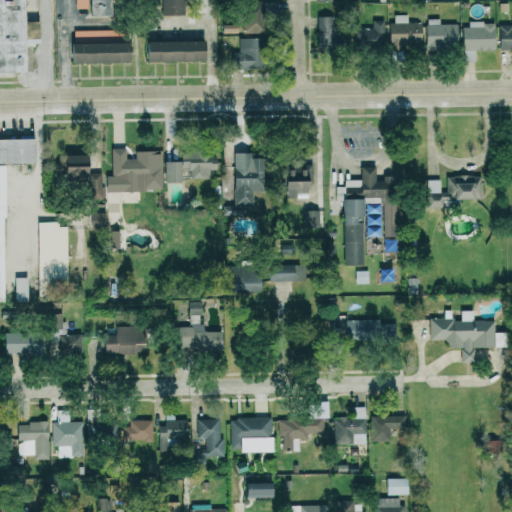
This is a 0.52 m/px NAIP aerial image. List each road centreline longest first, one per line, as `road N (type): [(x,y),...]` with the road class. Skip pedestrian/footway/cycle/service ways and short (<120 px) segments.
road 1 (tertiary): [(511,90),(0,99)]
road 2 (residential): [(0,389),(407,380)]
